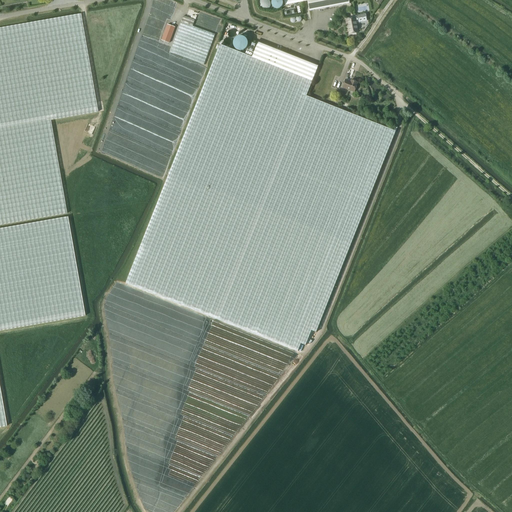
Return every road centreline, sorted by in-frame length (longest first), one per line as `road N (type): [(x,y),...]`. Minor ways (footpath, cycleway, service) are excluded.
road 1 (unknown): [(392,91),(392,132),(317,326),(171,511)]
road 2 (unclassified): [(196,0),(353,57),(404,103)]
